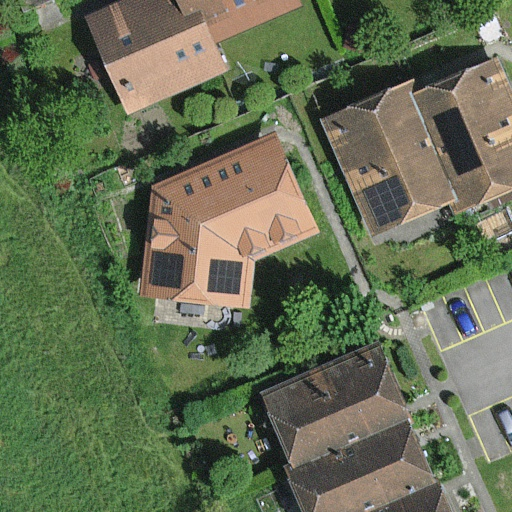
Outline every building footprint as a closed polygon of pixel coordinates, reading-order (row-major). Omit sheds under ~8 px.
[(221,68),(209,42),(190,0),(134,0),(96,18),(136,106),(221,68)] [(297,0),(190,0),(209,42),(298,2),(297,0)] [(511,187),(511,98),(497,63),(420,94),(463,201),(466,206),(511,187)] [(376,237),(463,201),(420,94),(414,81),(327,116),(376,237)] [(145,291),(248,302),(253,258),(314,235),(276,140),(156,187),(145,291)] [(265,396),(293,465),(411,418),(383,349),(265,396)] [(411,418),(293,465),(312,511),(376,511),(439,487),(411,418)] [(448,511),(439,487),(376,511),(448,511)]
